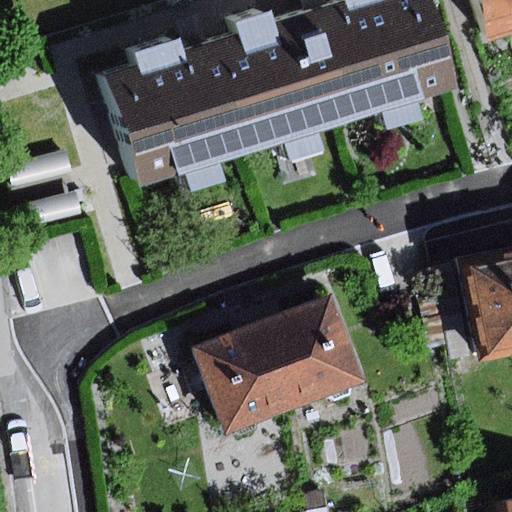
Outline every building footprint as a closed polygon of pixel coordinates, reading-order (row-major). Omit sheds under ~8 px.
[(126,66),(97,75),(130,182),(442,85),(415,0),(337,0),(338,2),(304,13),(267,24),(263,10),(225,21),(229,34),(202,43),(178,50),(174,35),(122,51),(126,66)] [(511,37),(511,0),(480,0),(494,43),(511,37)] [(68,150),(10,166),(15,187),(74,172),(68,150)] [(76,194),(17,209),(22,230),(81,214),(76,194)] [(511,236),(434,252),(453,352),(511,340),(511,236)] [(307,286),(237,313),(269,397),(309,382),(318,392),(334,386),(333,373),(339,371),(307,286)] [(237,313),(168,339),(200,423),(214,418),(225,426),(243,421),(243,407),(269,397),(237,313)] [(511,511),(511,491),(481,498),(483,511),(511,511)]
